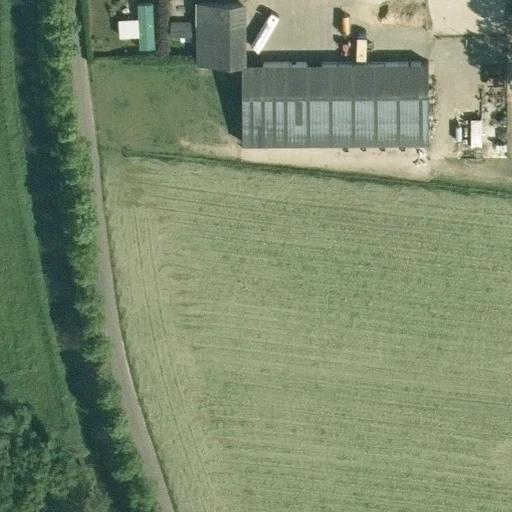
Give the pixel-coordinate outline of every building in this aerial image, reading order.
[(245,0),(241,0),(217,0),(194,1),(194,2),(194,64),(239,64),(240,144),(426,143),(429,143),(428,60),(245,62),(245,0)] [(152,3),(138,4),(140,48),(154,47),(152,3)] [(393,11),(394,23),(418,22),(417,10),(393,11)] [(136,19),(118,20),(119,37),(137,36),(136,19)] [(172,36),(191,36),(191,22),(172,22),(172,36)] [(477,108),(499,108),(500,88),(478,87),(477,108)] [(453,109),(473,110),(474,97),(453,97),(453,109)] [(461,115),(451,115),(452,131),(462,131),(461,115)]
